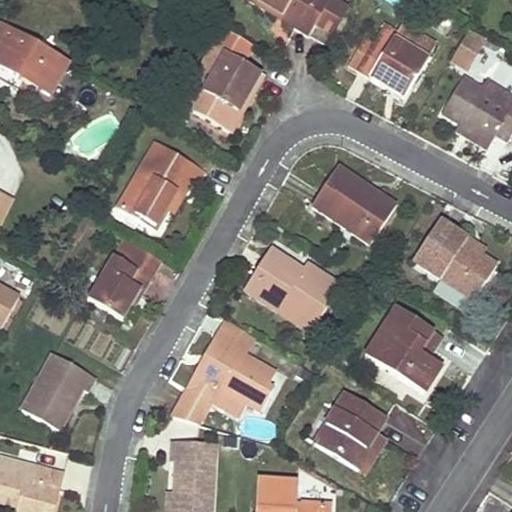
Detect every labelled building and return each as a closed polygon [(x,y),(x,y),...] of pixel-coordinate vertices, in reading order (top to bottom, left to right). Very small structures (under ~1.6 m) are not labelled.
[(293,30),(301,34),(308,39),(313,28),(328,0),(244,0),(274,18),(276,15),(295,27),(293,30)] [(330,37),(347,7),(334,0),(328,0),(313,28),(330,37)] [(386,0),(397,8),(404,0),(386,0)] [(69,63),(35,44),(2,25),(0,28),(0,69),(48,98),(69,63)] [(393,40),(424,59),(433,44),(401,26),(393,40)] [(450,60),(465,69),(482,39),(466,31),(450,60)] [(222,32),(213,48),(241,65),(250,48),(222,32)] [(427,60),(426,60),(424,59),(393,40),(386,51),(364,37),(348,67),(387,90),(390,83),(407,94),(427,60)] [(254,91),(258,84),(262,76),(241,65),(213,48),(200,70),(213,77),(192,113),(229,135),(241,114),(237,112),(250,89),(254,91)] [(179,107),(192,113),(213,77),(200,70),(179,107)] [(511,104),(510,107),(481,90),(462,80),(441,115),(461,126),(490,144),(495,136),(507,143),(511,137),(511,134),(511,104)] [(511,97),(486,82),(481,90),(510,107),(511,104),(511,97)] [(403,100),(407,94),(390,83),(387,90),(403,100)] [(250,89),(237,112),(241,114),(254,91),(250,89)] [(487,150),(490,144),(461,126),(456,132),(487,150)] [(183,180),(186,183),(190,185),(195,188),(203,174),(156,146),(117,211),(152,232),(165,210),(183,180)] [(380,198),(377,202),(357,188),(360,184),(338,169),(311,208),(369,247),(395,208),(380,198)] [(183,180),(165,210),(172,215),(190,185),(186,183),(183,180)] [(380,198),(360,184),(357,188),(377,202),(380,198)] [(0,191),(0,222),(12,198),(0,191)] [(496,268),(463,246),(466,241),(440,222),(413,263),(473,303),(496,268)] [(141,296),(160,264),(123,241),(87,301),(121,321),(138,294),(141,296)] [(269,252),(244,292),(276,313),(281,305),(314,327),(339,289),(306,267),(301,273),(298,278),(287,271),(290,266),(269,252)] [(301,273),(290,266),(287,271),(298,278),(301,273)] [(0,330),(18,301),(0,289),(0,330)] [(276,313),(309,334),(314,327),(281,305),(276,313)] [(427,360),(418,354),(432,333),(396,309),(364,357),(423,396),(441,369),(427,360)] [(432,333),(418,354),(427,360),(441,339),(432,333)] [(268,388),(275,376),(216,341),(207,356),(211,359),(199,380),(195,378),(171,419),(199,426),(212,405),(237,420),(245,406),(259,414),(273,391),(268,388)] [(207,356),(195,378),(199,380),(211,359),(207,356)] [(87,394),(94,381),(54,357),(21,411),(57,432),(82,390),(87,394)] [(365,450),(374,436),(385,420),(345,395),(314,445),(358,473),(371,454),(365,450)] [(371,454),(358,473),(362,475),(383,442),(374,436),(365,450),(371,454)] [(172,443),(170,464),(175,463),(174,495),(172,511),(211,511),(215,446),(172,443)] [(35,468),(0,459),(0,476),(30,484),(35,468)] [(0,504),(16,509),(14,511),(52,511),(62,476),(35,468),(30,484),(0,476),(0,504)] [(297,486),(295,485),(293,484),(257,481),(255,511),(330,511),(331,508),(295,505),(297,486)]
